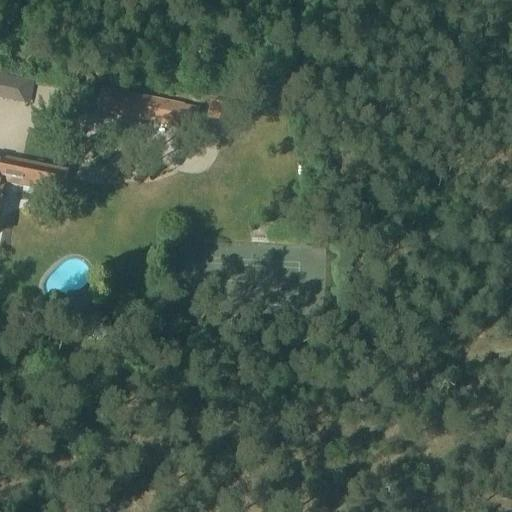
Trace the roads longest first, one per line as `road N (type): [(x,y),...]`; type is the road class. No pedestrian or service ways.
road 1 (track): [(397,263),(296,100),(297,0)]
road 2 (track): [(511,355),(413,366),(440,511)]
